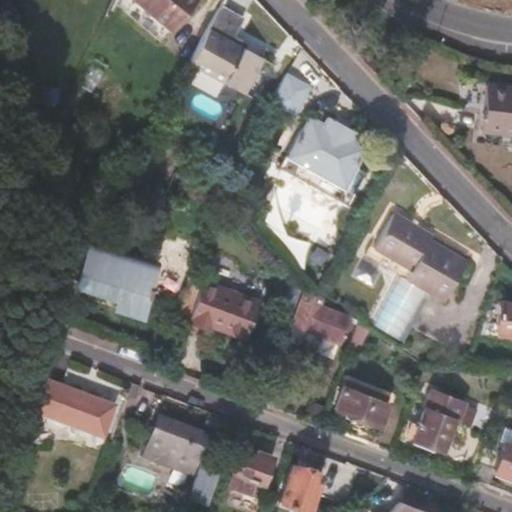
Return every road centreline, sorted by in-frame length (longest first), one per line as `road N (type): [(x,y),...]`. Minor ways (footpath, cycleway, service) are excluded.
road 1 (residential): [(511,511),(40,332)]
road 2 (residential): [(511,235),(497,232),(283,0)]
